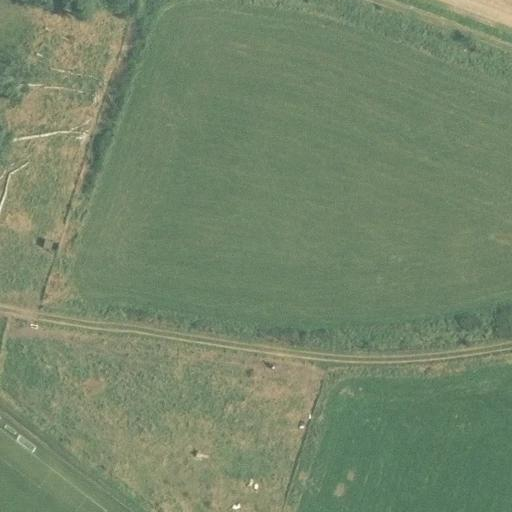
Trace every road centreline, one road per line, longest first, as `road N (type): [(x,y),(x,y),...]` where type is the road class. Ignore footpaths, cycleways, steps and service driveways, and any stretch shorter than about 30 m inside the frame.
road 1 (track): [(511,351),(413,364),(325,361),(0,307)]
road 2 (track): [(343,0),(511,57)]
